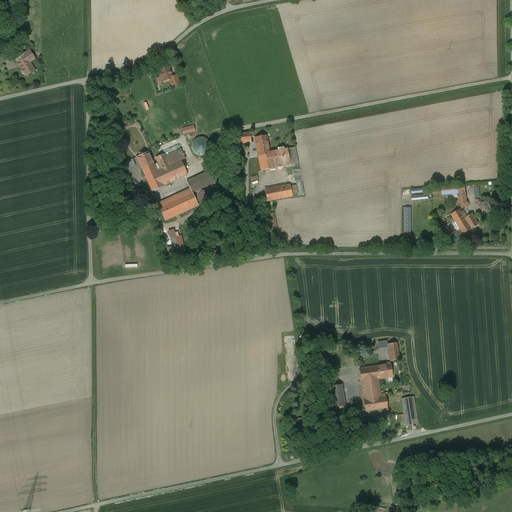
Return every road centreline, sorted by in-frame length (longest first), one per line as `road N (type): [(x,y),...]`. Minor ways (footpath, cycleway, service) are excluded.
road 1 (unclassified): [(57,511),(511,415)]
road 2 (unclassified): [(92,279),(283,254),(511,254)]
road 3 (track): [(511,77),(236,131)]
road 4 (track): [(97,511),(92,279)]
road 5 (unclassified): [(88,78),(92,279)]
road 6 (unclassified): [(260,0),(212,13),(150,60),(88,78)]
